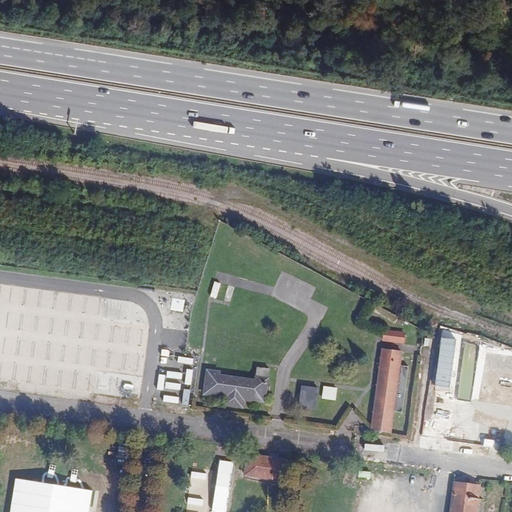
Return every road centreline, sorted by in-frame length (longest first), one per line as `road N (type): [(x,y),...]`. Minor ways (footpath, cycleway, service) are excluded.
road 1 (trunk): [(511,130),(0,49)]
road 2 (trunk): [(0,89),(300,137)]
road 3 (trunk): [(300,137),(327,162),(511,213)]
road 4 (trunk): [(300,137),(511,169)]
